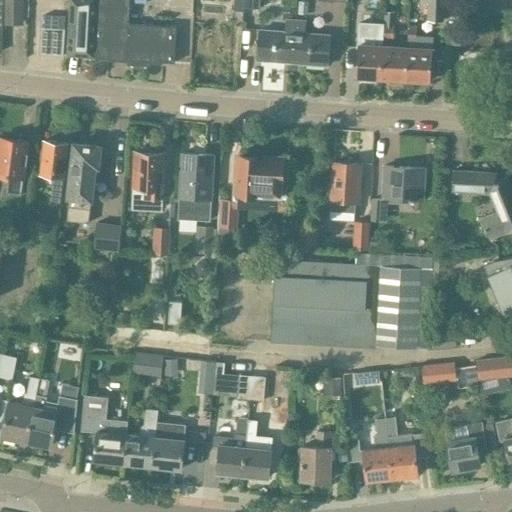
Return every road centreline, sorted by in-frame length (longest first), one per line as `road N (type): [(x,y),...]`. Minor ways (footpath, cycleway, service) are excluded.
road 1 (residential): [(511,125),(0,79)]
road 2 (residential): [(90,340),(456,360),(511,352)]
